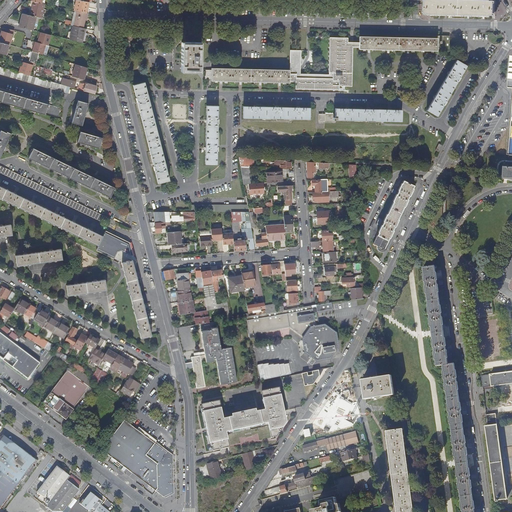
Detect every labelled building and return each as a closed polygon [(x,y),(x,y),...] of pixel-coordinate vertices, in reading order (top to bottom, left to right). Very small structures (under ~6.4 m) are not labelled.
[(76,11),(88,14),(88,8),(88,7),(89,2),(82,0),(80,0),(76,0),(74,11),(76,11)] [(424,0),(424,14),(493,15),(493,0),(490,0),(424,0)] [(40,3),(34,2),(31,15),(36,17),(41,18),(44,4),(41,3),(40,3)] [(83,28),(88,14),(76,11),(74,21),(72,20),(72,21),(65,20),(65,24),(74,26),(83,28)] [(36,17),(23,14),(19,26),(32,30),(36,17)] [(67,38),(85,42),(88,33),(84,32),(85,28),(83,28),(74,26),(72,31),(69,30),(67,38)] [(0,42),(8,45),(9,45),(14,30),(7,28),(6,32),(1,31),(0,35),(0,42)] [(39,36),(37,42),(46,44),(48,45),(51,34),(39,31),(38,36),(39,36)] [(439,49),(449,49),(449,37),(439,36),(439,49)] [(359,43),(358,48),(359,50),(437,52),(437,39),(359,37),(359,43)] [(290,70),(289,82),(295,83),(295,90),(338,91),(339,86),(341,86),(340,87),(351,87),(352,48),(358,48),(359,43),(347,43),(347,39),(329,38),(329,73),(329,75),(300,74),(300,51),(290,51),(290,70)] [(34,46),(32,51),(39,53),(42,55),(46,44),(37,42),(34,41),(33,45),(34,46)] [(0,52),(5,54),(8,45),(0,42),(0,52)] [(200,71),(200,43),(181,42),(181,71),(200,71)] [(29,62),(36,64),(39,53),(32,51),(29,62)] [(459,77),(466,66),(456,60),(449,72),(447,75),(435,96),(433,99),(426,110),(437,116),(443,105),(444,105),(446,102),(445,101),(457,81),(458,81),(460,78),(459,77)] [(19,72),(29,75),(32,65),(24,62),(22,68),(21,67),(19,72)] [(72,76),(84,80),(88,68),(76,64),(72,76)] [(0,73),(65,92),(66,86),(61,84),(32,76),(12,70),(0,66),(0,73)] [(289,84),(289,82),(290,70),(211,69),(211,71),(209,71),(205,71),(205,80),(211,80),(211,82),(289,84)] [(66,86),(74,88),(76,82),(63,78),(61,84),(66,86)] [(148,96),(144,82),(133,85),(136,98),(135,98),(136,103),(137,103),(153,167),(154,171),(158,184),(169,181),(166,167),(165,164),(160,144),(159,140),(155,123),(154,119),(149,99),(148,96)] [(81,90),(89,93),(90,92),(95,93),(97,86),(87,83),(82,84),(81,90)] [(0,101),(13,106),(13,107),(14,107),(14,106),(44,115),(45,113),(58,116),(61,108),(49,105),(49,104),(48,103),(47,104),(36,101),(36,100),(34,100),(15,95),(15,94),(12,93),(12,94),(0,90),(0,101)] [(86,112),(88,103),(78,100),(75,110),(75,109),(74,109),(72,114),(74,114),(72,122),(82,125),(86,113),(87,113),(86,112)] [(218,119),(218,106),(206,106),(206,120),(205,120),(205,123),(206,123),(205,147),(205,151),(205,164),(217,165),(217,151),(217,147),(217,124),(218,124),(218,120),(218,119)] [(309,120),(309,108),(299,108),(296,108),(278,108),(278,107),(275,107),(274,107),(257,107),(256,107),(253,107),(243,107),(243,118),(309,120)] [(401,122),(401,110),(391,110),(388,110),(370,110),(370,109),(366,109),(349,109),(348,109),(345,109),(335,109),(335,114),(334,114),(324,114),(319,114),(318,121),(325,122),(325,123),(336,123),(336,121),(382,121),(401,122)] [(5,147),(11,134),(6,131),(5,133),(1,130),(0,131),(0,156),(4,147),(6,148),(5,147)] [(89,134),(81,132),(78,142),(90,146),(89,147),(90,147),(90,146),(99,148),(102,138),(94,136),(95,134),(89,133),(90,134),(89,134)] [(42,152),(33,148),(28,158),(40,164),(39,165),(40,165),(40,164),(60,173),(59,174),(60,175),(60,174),(80,183),(80,184),(80,185),(81,183),(101,193),(100,194),(101,195),(102,193),(110,197),(115,187),(108,184),(108,183),(103,180),(103,181),(103,182),(87,174),(87,173),(82,170),(82,171),(82,172),(66,164),(67,163),(62,161),(62,162),(46,154),(46,153),(42,151),(41,151),(42,152)] [(238,157),(240,166),(248,166),(252,167),(252,158),(238,157)] [(266,159),(266,162),(274,162),(274,164),(280,164),(280,167),(290,168),(290,161),(280,160),(266,159)] [(307,173),(306,173),(306,177),(307,177),(313,177),(312,172),(315,172),(314,167),(328,168),(329,163),(306,162),(307,173)] [(349,164),(349,165),(349,178),(357,178),(355,165),(349,164)] [(108,218),(105,217),(0,165),(0,172),(102,223),(105,224),(108,218)] [(240,166),(243,184),(248,184),(250,184),(248,173),(249,172),(248,166),(240,166)] [(511,179),(511,167),(504,167),(503,179),(511,179)] [(266,172),(267,183),(282,182),(281,172),(266,172)] [(327,179),(312,179),(312,185),(315,185),(315,192),(321,192),(323,191),(327,191),(327,179)] [(385,249),(415,186),(403,180),(402,183),(401,183),(398,190),(397,189),(395,194),(396,194),(392,201),(393,201),(387,214),(386,214),(383,220),(382,220),(380,224),(381,225),(378,231),(379,232),(373,243),(378,246),(378,248),(379,249),(380,250),(381,251),(382,251),(383,251),(384,250),(385,249)] [(250,184),(248,184),(249,194),(264,193),(263,183),(250,184)] [(292,185),(277,186),(277,192),(283,192),(284,200),(285,200),(285,206),(292,205),(290,188),(292,188),(292,185)] [(127,253),(132,256),(129,243),(105,231),(103,236),(92,231),(89,229),(89,230),(75,223),(75,222),(72,221),(57,214),(54,212),(54,213),(34,203),(34,202),(31,201),(31,202),(16,194),(14,193),(13,193),(0,186),(0,198),(98,246),(96,250),(122,262),(141,338),(152,335),(149,327),(150,327),(149,324),(145,308),(144,305),(140,290),(140,289),(140,286),(139,287),(135,271),(135,268),(134,268),(135,261),(125,256),(127,253)] [(323,191),(321,192),(312,193),(313,201),(317,201),(317,202),(328,202),(328,194),(330,194),(330,197),(341,196),(341,191),(328,191),(328,192),(323,192),(323,191)] [(191,205),(191,212),(194,212),(231,212),(232,229),(233,240),(238,240),(237,237),(239,234),(238,221),(250,220),(247,205),(191,205)] [(327,211),(317,212),(317,224),(321,223),(322,224),(325,224),(325,223),(330,223),(329,211),(328,211),(328,209),(326,210),(327,211)] [(164,212),(154,212),(155,222),(162,222),(170,222),(170,217),(165,218),(164,212)] [(191,212),(187,212),(188,216),(183,216),(184,221),(195,221),(194,212),(191,212)] [(284,225),(285,238),(284,232),(292,231),(291,215),(283,216),(284,225)] [(155,222),(150,222),(151,228),(155,227),(155,233),(165,232),(165,225),(171,224),(171,222),(170,222),(162,222),(162,223),(155,223),(155,222)] [(0,236),(12,235),(10,224),(2,226),(2,225),(0,225),(0,236)] [(265,226),(267,240),(285,238),(284,225),(265,226)] [(211,229),(211,235),(211,240),(218,240),(218,241),(222,240),(222,234),(221,229),(211,229)] [(222,234),(222,240),(222,244),(233,243),(233,240),(232,229),(223,230),(224,233),(222,234)] [(330,233),(330,230),(322,231),(322,241),(332,240),(332,233),(330,233)] [(167,232),(168,245),(172,244),(181,244),(180,231),(167,232)] [(268,244),(266,232),(261,233),(262,239),(256,240),(257,246),(268,244)] [(212,245),(211,235),(199,236),(200,247),(205,247),(205,246),(212,245)] [(233,240),(233,243),(234,251),(245,250),(244,239),(241,240),(240,239),(239,239),(239,240),(238,240),(233,240)] [(333,251),(332,240),(322,241),(323,251),(333,251)] [(181,244),(172,244),(173,252),(186,251),(186,243),(181,244)] [(15,255),(17,266),(62,259),(61,249),(53,250),(52,249),(49,250),(27,254),(27,253),(23,253),(23,254),(15,255)] [(337,251),(323,252),(324,261),(338,261),(337,251)] [(136,262),(135,257),(132,256),(127,253),(125,256),(135,261),(136,262)] [(284,263),(285,276),(290,275),(290,273),(295,273),(294,262),(284,263)] [(271,274),(270,264),(261,265),(262,275),(271,274)] [(271,265),(272,274),(280,273),(279,264),(271,265)] [(444,333),(443,325),(442,317),(444,317),(443,312),(442,313),(441,305),(440,305),(438,292),(439,292),(438,285),(439,284),(439,280),(437,280),(436,272),(436,273),(435,266),(430,267),(423,267),(424,274),(423,274),(424,282),(425,282),(426,286),(425,286),(426,294),(427,294),(428,307),(429,314),(430,319),(431,326),(432,335),(433,340),(432,340),(433,347),(434,347),(435,351),(434,352),(435,359),(436,359),(436,366),(443,365),(444,371),(443,371),(444,379),(445,379),(445,383),(446,391),(448,404),(449,412),(450,416),(449,416),(450,424),(451,424),(453,437),(452,437),(453,445),(454,444),(454,449),(455,456),(457,470),(456,470),(457,477),(458,477),(459,482),(458,482),(459,489),(460,489),(461,502),(462,510),(462,511),(476,511),(476,508),(475,508),(474,501),(473,501),(471,488),(472,488),(471,480),(472,480),(472,475),(470,475),(469,468),(467,455),(466,447),(468,447),(467,442),(466,442),(465,435),(464,435),(462,422),(463,422),(462,414),(463,414),(463,410),(461,410),(460,402),(458,390),(459,389),(458,382),(459,382),(458,377),(457,377),(456,370),(455,370),(454,363),(448,364),(447,357),(448,357),(447,350),(448,350),(447,345),(446,345),(445,338),(444,333)] [(336,274),(335,267),(324,267),(325,276),(326,275),(331,275),(333,275),(334,275),(334,274),(336,274)] [(174,269),(168,270),(163,271),(166,280),(174,279),(174,280),(177,279),(188,278),(189,278),(188,273),(177,274),(177,269),(174,269)] [(222,275),(221,269),(211,271),(212,281),(213,281),(214,287),(215,292),(219,291),(219,290),(220,290),(220,289),(218,289),(217,276),(222,275)] [(204,292),(205,298),(215,296),(210,270),(201,272),(201,277),(203,287),(204,292)] [(241,273),(242,275),(243,287),(255,285),(253,271),(241,273)] [(236,291),(244,290),(243,287),(242,275),(227,278),(229,290),(236,289),(236,291)] [(354,281),(354,277),(341,278),(342,283),(346,283),(347,286),(354,286),(354,285),(356,285),(355,281),(354,281)] [(178,291),(189,289),(190,289),(188,278),(177,279),(178,291)] [(74,284),(67,285),(68,295),(107,290),(105,279),(97,280),(93,280),(93,281),(78,283),(74,283),(74,284)] [(296,286),(296,280),(286,281),(287,291),(299,290),(299,286),(296,286)] [(5,300),(10,292),(2,287),(0,289),(0,296),(0,297),(0,296),(0,302),(3,298),(5,300)] [(362,299),(361,287),(359,288),(351,288),(352,300),(362,299)] [(177,302),(178,302),(191,300),(189,289),(178,291),(176,291),(177,302)] [(314,291),(315,293),(318,293),(318,301),(324,301),(324,300),(326,300),(326,295),(330,295),(330,291),(323,291),(321,291),(321,290),(314,291)] [(298,302),(297,293),(288,294),(289,304),(294,304),(294,302),(298,302)] [(205,298),(207,310),(217,308),(215,296),(205,298)] [(30,305),(20,299),(14,309),(24,315),(24,314),(30,305)] [(180,314),(194,312),(192,300),(191,300),(178,302),(180,314)] [(314,305),(312,305),(313,309),(317,308),(317,312),(333,310),(332,302),(315,305),(314,305)] [(265,308),(264,305),(264,303),(247,305),(247,311),(265,308)] [(2,308),(0,311),(0,320),(0,321),(4,315),(7,317),(9,318),(14,309),(7,305),(6,304),(5,304),(2,308)] [(272,312),(277,311),(275,304),(264,305),(265,308),(266,313),(270,312),(272,312)] [(30,305),(24,314),(32,318),(31,319),(29,323),(31,325),(33,321),(37,314),(34,313),(36,309),(30,305)] [(249,316),(246,316),(249,334),(290,327),(304,337),(303,339),(305,352),(317,360),(331,358),(331,357),(329,357),(329,356),(332,355),(339,346),(336,332),(335,332),(336,333),(334,333),(334,330),(325,324),(319,325),(316,323),(313,309),(312,305),(304,307),(303,307),(283,310),(277,311),(272,312),(270,312),(266,313),(249,316)] [(40,309),(37,314),(33,321),(39,324),(43,327),(49,317),(50,315),(40,309)] [(196,325),(209,322),(207,310),(194,312),(196,325)] [(49,317),(43,327),(54,333),(59,323),(49,317)] [(196,325),(183,327),(184,330),(200,327),(205,355),(191,357),(196,388),(205,387),(202,363),(214,361),(213,358),(216,358),(220,384),(237,381),(231,348),(221,350),(216,321),(209,322),(196,325)] [(54,333),(64,339),(69,329),(59,323),(54,333)] [(65,340),(74,346),(77,341),(74,339),(75,336),(74,336),(77,330),(73,327),(65,340)] [(0,357),(27,379),(39,363),(0,333),(0,357)] [(24,336),(34,342),(36,339),(26,333),(24,336)] [(80,351),(88,338),(81,334),(77,341),(74,346),(73,347),(80,351)] [(95,348),(100,339),(97,338),(97,339),(90,335),(86,343),(90,345),(88,347),(89,348),(85,355),(89,358),(95,348)] [(102,359),(105,354),(95,348),(89,358),(88,359),(98,365),(102,359)] [(118,355),(108,349),(105,354),(102,359),(112,365),(117,356),(118,355)] [(55,355),(65,362),(67,357),(62,354),(61,356),(56,353),(54,355),(55,355)] [(117,372),(118,369),(124,360),(117,356),(112,365),(110,368),(117,372)] [(132,367),(134,364),(125,359),(124,359),(124,360),(118,369),(128,374),(128,373),(132,367)] [(261,379),(292,374),(289,362),(269,365),(268,363),(259,364),(261,379)] [(89,387),(67,370),(43,402),(51,409),(52,408),(57,412),(56,413),(64,419),(89,387)] [(318,370),(302,374),(305,386),(315,384),(320,376),(320,375),(320,374),(319,373),(318,370)] [(511,371),(505,372),(481,375),(483,387),(492,386),(493,386),(495,386),(495,385),(511,382),(511,371)] [(100,383),(101,384),(103,380),(104,378),(94,372),(91,378),(100,383)] [(101,384),(103,386),(106,382),(107,383),(112,374),(109,372),(103,381),(103,380),(101,384)] [(391,375),(362,380),(365,399),(394,394),(391,375)] [(136,393),(140,385),(130,379),(127,384),(125,383),(121,391),(129,396),(132,391),(136,393)] [(261,393),(263,400),(264,404),(265,411),(255,414),(254,411),(232,416),(233,418),(222,420),(220,413),(219,409),(218,402),(202,405),(203,409),(204,413),(206,423),(207,431),(206,431),(206,435),(208,435),(210,442),(211,442),(212,446),(213,449),(228,446),(226,439),(224,439),(223,436),(225,436),(224,432),(228,431),(232,430),(239,429),(239,428),(242,427),(242,428),(244,427),(247,426),(249,426),(249,425),(253,425),(260,424),(264,423),(268,422),(268,426),(270,425),(271,428),(269,429),(271,437),(276,436),(277,434),(279,431),(285,422),(284,419),(285,419),(284,415),(282,416),(281,409),(281,408),(279,397),(278,393),(278,390),(261,393)] [(338,405),(334,411),(340,414),(347,404),(349,403),(348,397),(337,400),(338,405)] [(326,424),(329,432),(362,423),(357,401),(349,403),(347,404),(340,414),(334,411),(331,417),(326,424)] [(324,418),(333,406),(328,403),(319,414),(324,418)] [(495,414),(486,415),(488,426),(485,426),(486,427),(485,427),(485,430),(486,430),(496,500),(507,498),(507,497),(507,495),(506,495),(505,487),(506,487),(506,484),(505,484),(504,476),(504,474),(497,428),(498,428),(497,425),(495,414)] [(125,421),(107,443),(110,446),(105,453),(132,474),(133,472),(149,484),(148,486),(163,498),(169,496),(173,494),(173,493),(172,458),(146,437),(136,429),(125,421)] [(138,427),(136,429),(146,437),(148,435),(138,427)] [(413,511),(402,428),(386,430),(396,511),(413,511)] [(359,442),(356,432),(325,439),(328,450),(359,442)] [(0,471),(5,475),(18,486),(26,475),(28,477),(35,468),(33,466),(34,464),(35,465),(38,461),(34,458),(34,459),(32,457),(22,449),(21,450),(15,451),(14,444),(7,445),(6,446),(0,441),(0,471)] [(317,448),(316,442),(302,445),(304,451),(317,448)] [(345,461),(356,458),(355,453),(356,453),(355,450),(347,452),(348,457),(344,459),(345,461)] [(252,452),(242,454),(246,470),(256,467),(252,452)] [(217,461),(207,463),(208,470),(209,470),(209,471),(209,472),(210,476),(211,476),(212,479),(222,477),(217,461)] [(282,468),(280,469),(279,470),(279,471),(280,470),(282,476),(287,475),(287,473),(297,471),(296,468),(304,466),(303,462),(295,465),(295,466),(282,469),(282,468)] [(52,511),(63,511),(68,504),(79,490),(66,480),(69,476),(56,466),(53,471),(50,475),(37,493),(46,499),(43,502),(48,505),(46,507),(52,511)] [(375,489),(369,469),(335,479),(340,498),(375,489)] [(11,495),(18,486),(5,475),(0,471),(0,509),(5,509),(13,497),(11,495)] [(304,479),(306,479),(304,474),(294,477),(295,482),(304,479)] [(319,475),(306,479),(304,479),(295,482),(280,486),(275,488),(271,489),(273,493),(278,491),(279,490),(281,489),(282,493),(287,492),(287,490),(295,488),(300,486),(301,487),(306,485),(307,485),(308,486),(313,485),(315,484),(314,481),(319,480),(318,478),(320,477),(319,475)] [(110,511),(100,504),(102,502),(90,493),(83,501),(82,500),(79,504),(89,511),(92,511),(93,511),(110,511)] [(337,504),(336,497),(321,500),(323,507),(313,509),(313,511),(336,511),(341,511),(340,507),(339,507),(338,503),(337,504)]
